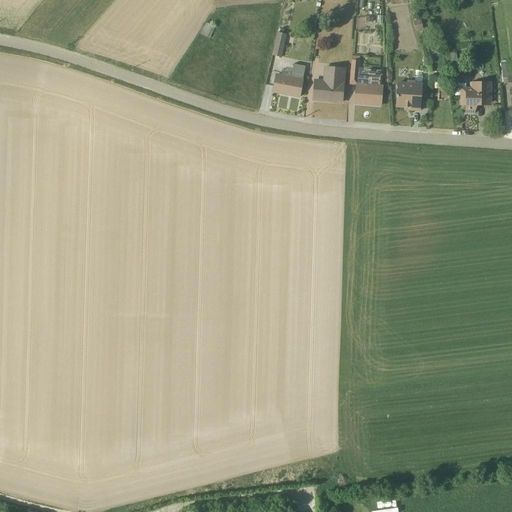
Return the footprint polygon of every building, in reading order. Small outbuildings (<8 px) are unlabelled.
[(206,23),(199,35),(209,40),(214,28),(206,23)] [(286,36),(277,34),(272,56),(281,58),(286,36)] [(366,105),(380,107),(380,106),(382,86),(381,86),(379,86),(380,71),(367,70),(367,69),(359,68),(360,57),(359,57),(351,57),(349,86),(355,86),(354,104),(366,105)] [(511,84),(510,64),(500,65),(503,85),(511,84)] [(272,93),(299,98),(304,68),(293,65),(291,73),(281,71),(280,76),(276,75),(272,93)] [(314,80),(312,101),(341,103),(344,69),(323,67),(322,80),(314,80)] [(395,108),(404,108),(404,111),(419,112),(421,78),(414,77),(414,82),(406,81),(406,83),(397,83),(395,108)] [(454,85),(454,96),(459,96),(459,106),(465,107),(465,114),(473,114),(473,107),(490,106),(490,83),(469,83),(469,89),(465,89),(465,85),(454,85)]
